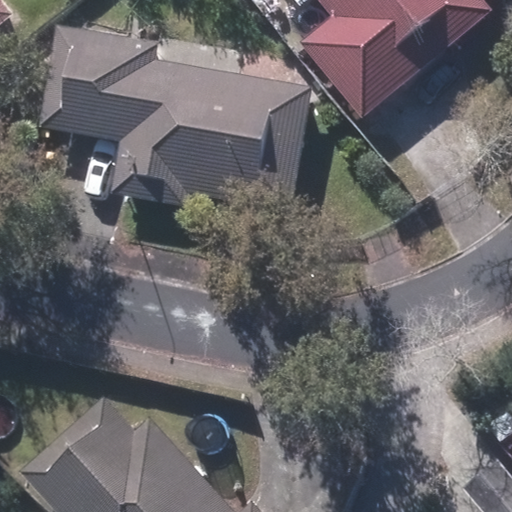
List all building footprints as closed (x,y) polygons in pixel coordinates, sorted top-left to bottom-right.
[(0,0),(0,38),(24,20),(8,0),(0,0)] [(326,0),(343,19),(311,48),(374,118),(504,0),(326,0)] [(121,202),(197,210),(198,199),(309,211),(322,86),(240,77),(242,54),(62,35),(51,136),(93,141),(128,145),(121,202)] [(261,511),(254,504),(245,511),(162,416),(144,431),(117,399),(30,474),(63,511),(261,511)] [(511,511),(511,466),(508,462),(471,493),(487,511),(511,511)]
